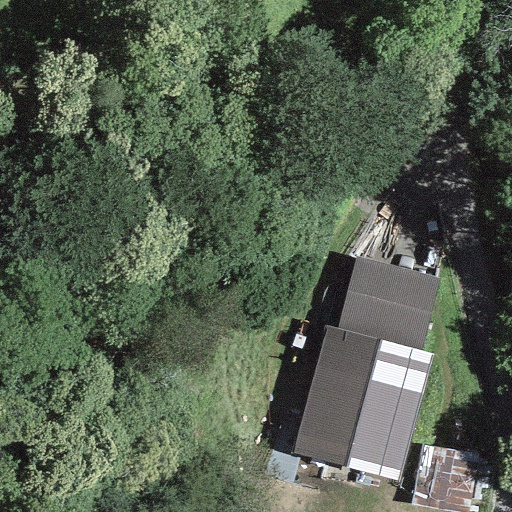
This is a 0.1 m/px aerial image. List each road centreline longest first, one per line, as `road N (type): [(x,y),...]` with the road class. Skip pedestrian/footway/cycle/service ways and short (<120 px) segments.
road 1 (residential): [(468,0),(441,127),(454,234)]
road 2 (unclassified): [(454,234),(511,442)]
